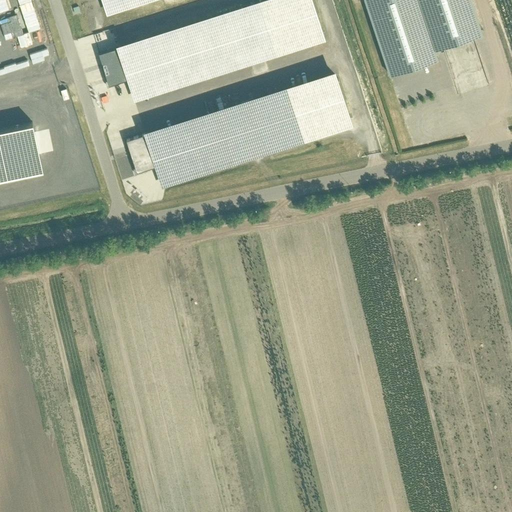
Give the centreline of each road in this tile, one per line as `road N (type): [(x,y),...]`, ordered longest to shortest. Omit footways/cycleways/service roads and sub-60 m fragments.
road 1 (residential): [(511,145),(140,222)]
road 2 (residential): [(64,0),(140,222)]
road 3 (residential): [(140,222),(0,251)]
